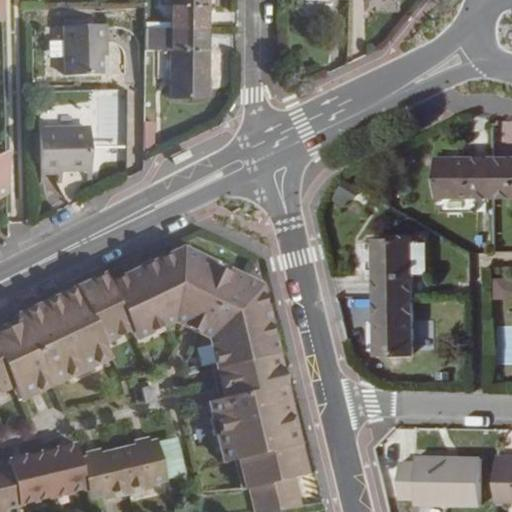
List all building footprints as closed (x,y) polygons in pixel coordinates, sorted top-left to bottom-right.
[(206,28),(206,0),(170,0),(171,28),(206,28)] [(105,56),(104,25),(62,26),(64,76),(100,75),(100,56),(105,56)] [(206,98),(206,28),(171,28),(171,98),(206,98)] [(169,49),(169,29),(145,29),(145,50),(169,49)] [(153,148),(153,121),(143,122),(143,148),(153,148)] [(90,164),(89,131),(37,131),(38,170),(60,169),(60,165),(90,164)] [(175,163),(194,154),(191,148),(172,157),(175,163)] [(493,197),(493,156),(436,156),(437,197),(493,197)] [(511,196),(511,156),(493,156),(493,197),(511,196)] [(349,210),(362,188),(345,178),(332,199),(349,210)] [(471,211),(471,200),(446,199),(446,210),(471,211)] [(427,273),(427,235),(412,236),(413,273),(427,273)] [(413,295),(413,273),(412,236),(372,238),(374,296),(413,295)] [(307,477),(262,289),(185,255),(111,290),(106,280),(19,321),(22,326),(0,336),(0,393),(10,389),(16,387),(22,400),(108,359),(102,345),(131,332),(135,340),(174,322),(209,338),(217,370),(213,371),(220,400),(209,403),(224,465),(235,462),(242,492),(251,490),(255,511),(284,511),(301,510),(294,480),(307,477)] [(511,277),(497,278),(498,299),(511,298),(511,277)] [(414,354),(413,295),(374,296),(374,355),(414,354)] [(371,335),(370,303),(349,304),(351,336),(371,335)] [(499,364),(511,363),(511,326),(498,327),(499,364)] [(12,468),(0,471),(0,511),(4,511),(89,491),(92,501),(169,481),(159,443),(83,462),(79,447),(11,464),(12,468)] [(511,501),(511,455),(497,455),(495,501),(511,501)] [(481,505),(481,457),(416,456),(416,460),(415,500),(415,504),(481,505)] [(415,500),(416,460),(399,460),(399,500),(415,500)]
